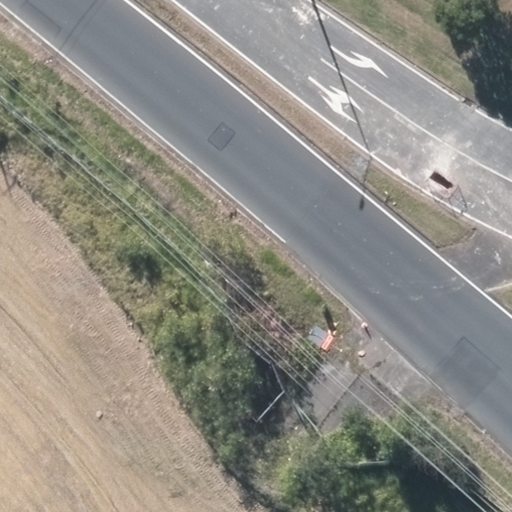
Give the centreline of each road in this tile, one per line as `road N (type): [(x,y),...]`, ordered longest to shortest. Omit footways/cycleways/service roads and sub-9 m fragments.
road 1 (secondary): [(511,364),(142,95),(31,0)]
road 2 (secondary): [(266,0),(511,153)]
